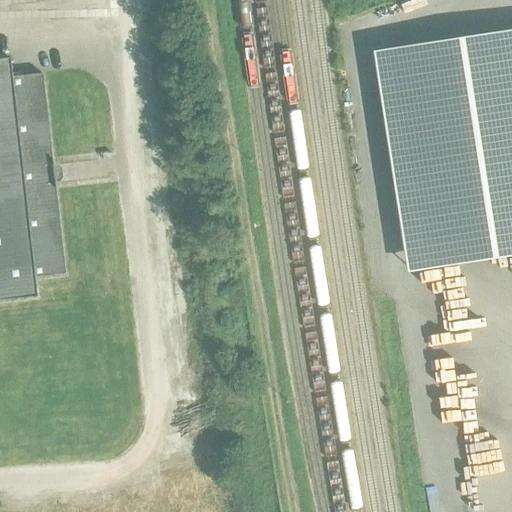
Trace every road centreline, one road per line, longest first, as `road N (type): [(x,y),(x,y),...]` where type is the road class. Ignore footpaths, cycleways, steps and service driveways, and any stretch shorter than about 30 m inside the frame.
road 1 (unknown): [(494,0),(374,49),(360,65),(446,511)]
road 2 (track): [(211,0),(294,511)]
